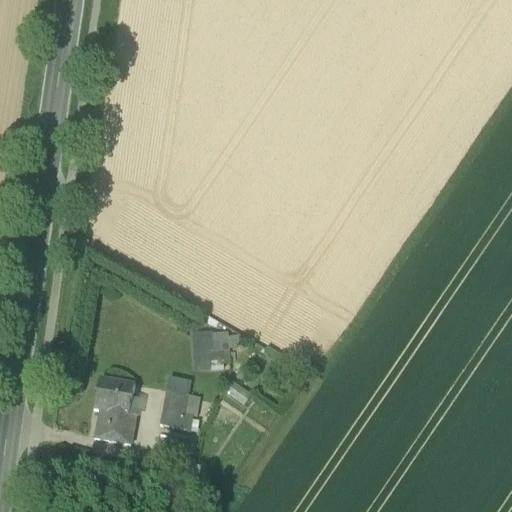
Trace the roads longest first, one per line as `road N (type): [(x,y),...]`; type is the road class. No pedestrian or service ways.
road 1 (track): [(511,89),(221,511)]
road 2 (primary): [(0,482),(70,0)]
